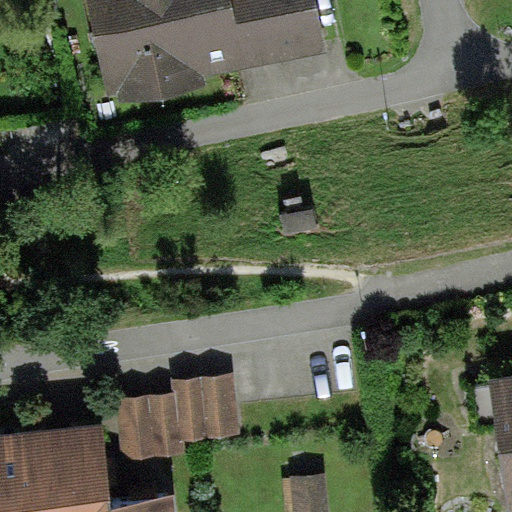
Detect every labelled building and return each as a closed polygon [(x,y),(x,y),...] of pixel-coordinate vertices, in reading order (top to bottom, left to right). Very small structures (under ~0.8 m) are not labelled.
[(89,0),(110,99),(120,97),(121,104),(206,87),(204,75),(328,51),(317,0),(89,0)] [(171,379),(172,393),(119,399),(125,460),(187,453),(186,442),(240,437),(233,373),(171,379)] [(511,511),(511,376),(488,379),(506,511),(511,511)] [(104,424),(0,433),(0,511),(177,511),(176,495),(111,501),(104,424)] [(328,511),(325,472),(291,475),(294,511),(328,511)]
